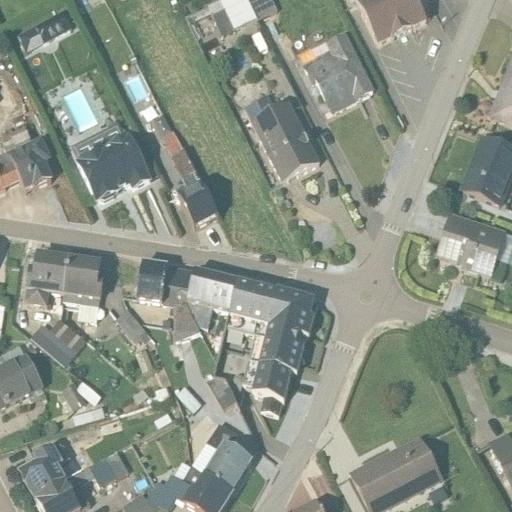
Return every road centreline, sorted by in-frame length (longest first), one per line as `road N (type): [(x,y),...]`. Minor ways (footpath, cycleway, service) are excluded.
road 1 (residential): [(364,295),(0,222)]
road 2 (residential): [(364,295),(490,0)]
road 3 (residential): [(268,511),(364,295)]
road 4 (residential): [(511,343),(364,295)]
